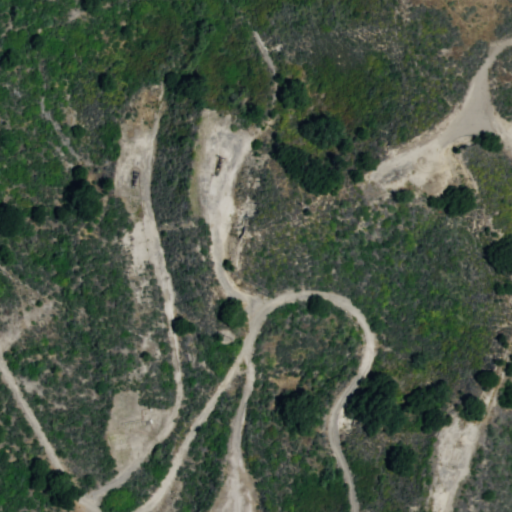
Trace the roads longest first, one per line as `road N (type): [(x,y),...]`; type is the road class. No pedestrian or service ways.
road 1 (residential): [(233,511),(259,324),(227,278),(222,230),(274,83),(261,40),(224,0),(98,6),(0,58),(10,377),(86,511)]
road 2 (residential): [(353,511),(330,429),(367,338),(356,307),(318,291),(255,309),(223,388),(151,507),(85,505)]
road 3 (residential): [(85,505),(161,439),(184,394),(152,186),(181,29),(178,0)]
road 4 (residential): [(438,511),(511,333)]
road 5 (residential): [(390,160),(472,108),(482,68),(511,38)]
